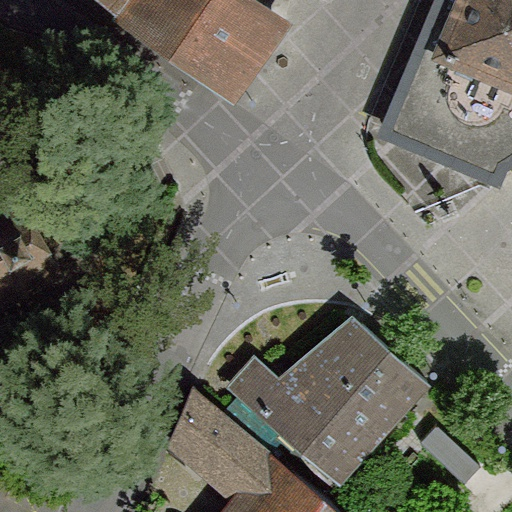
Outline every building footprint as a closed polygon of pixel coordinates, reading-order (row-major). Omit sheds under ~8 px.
[(106,0),(118,10),(124,0),(106,0)] [(274,23),(241,0),(124,0),(118,10),(229,86),(274,23)] [(511,0),(441,0),(383,140),(504,193),(511,174),(511,0)] [(0,299),(53,270),(16,204),(0,212),(0,299)] [(430,382),(364,326),(291,386),(263,365),(240,391),(341,480),(430,382)] [(236,481),(264,444),(196,387),(174,439),(224,481),(236,481)] [(275,454),(264,444),(236,481),(224,481),(249,504),(268,482),(258,474),(275,454)] [(346,511),(329,495),(275,454),(258,474),(268,482),(249,504),(243,511),(346,511)]
